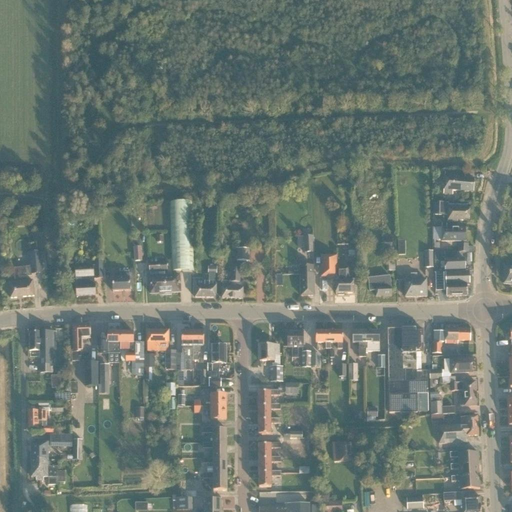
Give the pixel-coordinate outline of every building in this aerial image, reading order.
[(445,173),(445,176),(443,194),(449,194),(453,194),(453,191),(474,192),(475,179),(465,178),(465,174),(445,173)] [(172,272),(194,271),(192,202),(170,203),(172,272)] [(433,216),(448,216),(448,222),(458,222),(458,221),(470,221),(470,209),(461,208),(461,207),(448,207),(449,204),(433,203),(433,216)] [(149,229),(169,230),(170,205),(150,205),(149,229)] [(37,229),(38,238),(46,237),(45,228),(37,229)] [(466,242),(466,229),(442,229),(442,228),(434,228),(434,237),(442,237),(442,242),(466,242)] [(314,252),(314,236),(303,237),(298,237),(298,248),(304,248),(304,253),(314,252)] [(392,236),(382,236),(382,253),(392,253),(392,236)] [(468,253),(468,244),(459,244),(458,253),(468,253)] [(348,245),(348,256),(357,256),(356,245),(348,245)] [(135,261),(142,261),(141,247),(134,247),(135,261)] [(237,262),(250,262),(250,249),(237,249),(237,262)] [(434,268),(433,251),(425,252),(425,268),(434,268)] [(35,258),(36,266),(43,265),(42,253),(30,255),(31,259),(35,258)] [(353,281),(349,281),(349,269),(337,269),(337,256),(321,256),(322,277),(337,277),(337,282),(336,282),(336,294),(354,294),(353,281)] [(167,259),(159,260),(160,277),(165,277),(165,272),(168,272),(167,259)] [(454,272),(446,272),(447,297),(468,296),(467,285),(470,285),(469,272),(456,272),(456,270),(465,270),(465,259),(445,260),(445,271),(454,270),(454,272)] [(166,296),(165,277),(160,277),(159,260),(149,260),(151,295),(161,294),(161,296),(166,296)] [(76,282),(77,282),(77,297),(95,296),(94,279),(96,279),(103,279),(102,261),(95,261),(96,266),(76,267),(76,282)] [(386,261),(386,272),(396,272),(396,261),(386,261)] [(243,299),(243,283),(240,283),(241,264),(232,264),(232,282),(223,282),(222,298),(243,299)] [(314,296),(314,266),(300,267),(301,297),(314,296)] [(31,276),(30,268),(26,268),(14,269),(16,283),(10,283),(11,299),(34,296),(33,281),(27,282),(27,277),(31,276)] [(113,292),(131,291),(130,279),(129,272),(117,272),(117,279),(113,279),(113,292)] [(405,298),(427,297),(427,280),(417,280),(417,274),(411,275),(411,280),(405,280),(405,298)] [(180,276),(165,277),(166,296),(171,295),(171,293),(181,293),(180,276)] [(392,296),(391,287),(390,277),(369,279),(370,292),(376,291),(376,297),(392,296)] [(216,298),(216,281),(196,281),(195,298),(216,298)] [(83,338),(92,338),(91,324),(74,325),(75,353),(84,353),(83,338)] [(446,326),(446,332),(434,331),(434,343),(446,343),(446,344),(459,344),(459,341),(471,341),(471,330),(459,330),(459,326),(446,326)] [(428,394),(429,394),(429,371),(417,371),(417,352),(423,352),(423,330),(417,330),(417,329),(389,329),(390,413),(428,413),(428,394)] [(193,371),(194,371),(194,361),(194,331),(183,331),(183,354),(185,354),(185,371),(190,371),(190,378),(193,378),(193,371)] [(194,331),(194,361),(198,361),(198,354),(201,354),(201,347),(204,347),(204,331),(194,331)] [(299,348),(305,348),(305,331),(288,331),(288,348),(293,348),(293,358),(299,358),(299,348)] [(345,331),(331,332),(331,343),(339,343),(339,349),(344,349),(344,343),(345,343),(345,331)] [(40,364),(41,374),(53,374),(53,366),(54,366),(54,351),(57,351),(56,332),(31,332),(31,351),(41,351),(41,364),(40,364)] [(122,354),(122,351),(121,351),(121,342),(121,332),(109,332),(109,334),(101,334),(101,354),(122,354)] [(121,332),(121,342),(121,351),(122,351),(127,351),(129,351),(129,354),(127,354),(127,361),(132,361),(135,361),(135,376),(138,376),(139,376),(144,377),(144,343),(136,343),(134,343),(134,332),(121,332)] [(148,352),(165,352),(165,371),(177,371),(177,351),(168,351),(168,332),(148,332),(148,352)] [(332,349),(331,343),(331,332),(317,332),(317,343),(327,343),(327,349),(332,349)] [(367,344),(367,332),(354,332),(354,343),(360,343),(360,350),(359,350),(359,358),(366,358),(366,352),(367,352),(367,344)] [(381,332),(367,332),(367,344),(367,352),(380,353),(380,343),(381,343),(381,332)] [(432,354),(441,354),(441,343),(432,343),(432,354)] [(279,356),(279,345),(260,345),(261,361),(275,361),(274,356),(279,356)] [(217,373),(218,373),(219,373),(219,364),(227,364),(227,346),(212,346),(212,365),(212,372),(212,373),(213,373),(214,373),(217,373)] [(302,352),(302,368),(311,368),(311,352),(302,352)] [(320,367),(320,354),(311,354),(311,367),(320,367)] [(145,355),(145,369),(145,380),(151,380),(151,368),(155,368),(155,355),(145,355)] [(448,374),(450,374),(451,374),(451,373),(472,373),(472,359),(451,360),(444,360),(444,371),(445,372),(445,374),(448,374)] [(98,387),(98,363),(85,363),(85,387),(98,387)] [(358,381),(358,364),(348,364),(348,381),(358,381)] [(100,386),(109,386),(109,365),(100,365),(100,386)] [(283,367),(272,367),(273,383),(283,383),(283,367)] [(442,379),(442,371),(438,371),(433,371),(430,371),(430,380),(431,380),(440,380),(442,379)] [(221,387),(221,379),(209,379),(209,388),(221,387)] [(64,381),(60,387),(69,392),(72,386),(64,381)] [(460,407),(477,406),(476,382),(452,383),(452,392),(459,392),(460,407)] [(166,397),(176,397),(176,384),(166,384),(166,397)] [(299,384),(286,384),(286,395),(299,395),(299,384)] [(259,392),(259,405),(271,405),(271,404),(271,395),(281,395),(281,390),(270,390),(270,391),(259,392)] [(432,393),(432,402),(441,402),(441,393),(432,393)] [(70,402),(70,394),(55,395),(55,402),(70,402)] [(211,394),(211,407),(227,407),(227,394),(211,394)] [(430,403),(431,415),(442,415),(442,403),(430,403)] [(48,427),(47,420),(47,412),(49,412),(49,404),(38,404),(39,411),(29,411),(30,427),(44,426),(44,434),(54,434),(54,427),(51,427),(48,427)] [(281,404),(271,404),(271,405),(259,405),(260,420),(271,419),(271,418),(271,410),(281,410),(281,404)] [(51,413),(63,413),(63,405),(51,405),(51,413)] [(227,420),(227,407),(211,407),(211,420),(227,420)] [(144,419),(144,408),(136,408),(136,418),(144,419)] [(378,417),(378,409),(368,409),(368,417),(378,417)] [(355,421),(363,421),(363,413),(355,413),(355,421)] [(467,437),(480,436),(479,417),(461,418),(462,426),(439,427),(440,445),(468,444),(467,437)] [(281,418),(271,418),(271,419),(260,420),(260,435),(271,434),(271,424),(281,424),(281,418)] [(214,445),(227,445),(227,429),(214,430),(214,428),(204,428),(204,433),(214,433),(214,443),(214,445)] [(72,435),(50,434),(40,434),(40,439),(44,439),(44,442),(49,441),(49,447),(72,447),(72,435)] [(44,442),(44,439),(40,439),(37,439),(37,442),(32,442),(32,460),(41,460),(49,460),(49,447),(49,441),(44,442)] [(82,461),(83,440),(74,440),(74,461),(82,461)] [(227,459),(227,445),(214,445),(214,443),(204,443),(204,449),(214,448),(214,458),(214,459),(227,459)] [(260,445),(260,458),(272,458),(272,457),(272,448),(281,448),(281,443),(271,443),(271,445),(260,445)] [(353,443),(335,444),(336,461),(353,460),(353,448),(353,443)] [(459,458),(459,465),(459,466),(479,465),(479,453),(459,454),(459,453),(450,453),(451,458),(459,458)] [(281,457),(272,457),(272,458),(260,458),(260,473),(272,473),(272,471),(272,463),(281,463),(281,457)] [(227,475),(227,459),(214,459),(214,458),(204,458),(204,464),(214,464),(215,474),(215,475),(227,475)] [(41,481),(41,460),(32,460),(33,477),(38,477),(38,481),(41,481)] [(49,460),(41,460),(41,481),(44,481),(44,477),(51,477),(51,479),(49,479),(49,486),(59,486),(58,483),(65,483),(65,471),(50,472),(49,460)] [(459,466),(459,465),(451,465),(451,470),(460,470),(460,477),(460,478),(480,478),(479,465),(459,466)] [(282,471),(272,471),(272,473),(260,473),(261,488),(272,488),(272,477),(282,477),(282,471)] [(215,475),(215,474),(204,474),(204,479),(215,479),(215,491),(227,491),(227,475),(215,475)] [(481,490),(480,478),(460,478),(460,477),(451,478),(452,483),(460,482),(461,490),(481,490)] [(463,511),(481,511),(481,498),(470,499),(470,494),(462,494),(463,502),(463,511)] [(176,498),(176,496),(172,496),(172,501),(176,501),(176,511),(193,511),(193,498),(176,498)] [(423,510),(423,498),(407,499),(407,511),(423,510)] [(221,511),(222,501),(205,501),(205,510),(197,510),(197,511),(221,511)] [(342,511),(342,501),(325,502),(325,511),(342,511)] [(148,511),(148,503),(136,503),(136,511),(148,511)]
